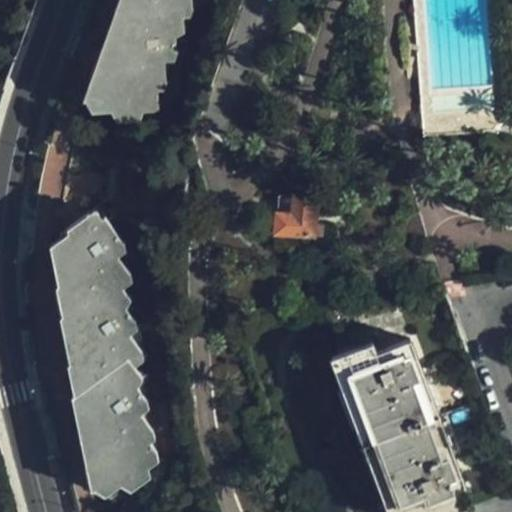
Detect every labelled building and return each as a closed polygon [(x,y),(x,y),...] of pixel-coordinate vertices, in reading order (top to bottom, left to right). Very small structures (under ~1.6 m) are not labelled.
[(195,11),(194,0),(129,0),(93,103),(124,117),(155,118),(161,114),(159,86),(169,84),(168,57),(179,55),(177,30),(187,28),(185,11),(195,11)] [(137,340),(149,330),(140,316),(134,307),(145,299),(133,278),(141,271),(135,258),(143,250),(128,228),(138,219),(136,202),(130,207),(111,183),(81,206),(71,206),(73,260),(76,284),(73,286),(80,310),(77,314),(80,329),(78,331),(87,358),(82,361),(87,389),(84,392),(103,489),(133,502),(139,498),(142,501),(168,483),(160,431),(149,415),(156,409),(143,385),(152,378),(140,357),(145,352),(137,340)] [(276,230),(318,236),(320,224),(313,222),(317,198),(281,192),(276,230)] [(415,511),(414,508),(437,498),(443,511),(444,511),(467,503),(470,511),(508,511),(500,491),(474,501),(412,336),(377,348),(373,339),(332,354),(338,371),(344,369),(349,384),(339,389),(376,488),(373,489),(381,511),(415,511)] [(414,508),(415,511),(419,510),(420,511),(443,511),(437,498),(414,508)]
